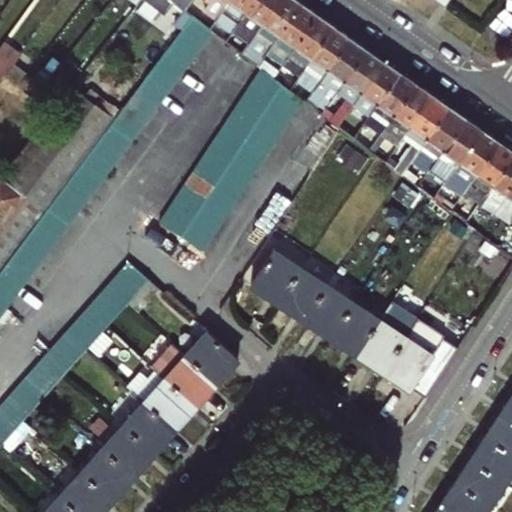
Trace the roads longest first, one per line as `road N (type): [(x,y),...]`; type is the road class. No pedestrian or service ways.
road 1 (residential): [(161,511),(239,422),(281,390),(406,464)]
road 2 (residential): [(406,464),(511,306)]
road 3 (residential): [(351,0),(494,100)]
